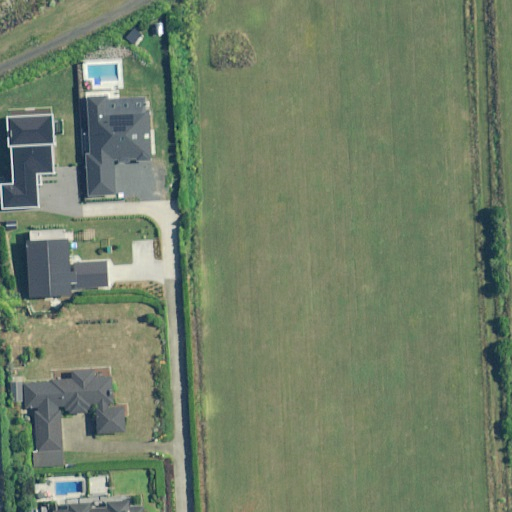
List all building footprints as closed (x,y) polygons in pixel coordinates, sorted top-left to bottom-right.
[(105,97),(87,98),(90,154),(85,155),(87,194),(117,193),(115,160),(150,158),(146,99),(106,101),(105,97)] [(52,115),(8,117),(11,186),(1,186),(3,209),(38,207),(36,172),(55,170),(52,115)] [(69,241),(26,244),(29,297),(72,294),(71,287),(107,285),(106,262),(70,264),(69,241)] [(69,413),(88,413),(97,413),(97,433),(125,433),(125,407),(112,407),(112,377),(95,377),(95,371),(72,371),(72,379),(56,379),(56,383),(24,382),(24,401),(23,407),(37,408),(36,449),(62,449),(62,413),(69,413)] [(21,401),(21,382),(11,382),(11,401),(21,401)] [(146,511),(146,507),(130,507),(129,501),(107,502),(108,508),(91,509),(91,504),(69,504),(69,511),(54,511),(53,511),(146,511)]
